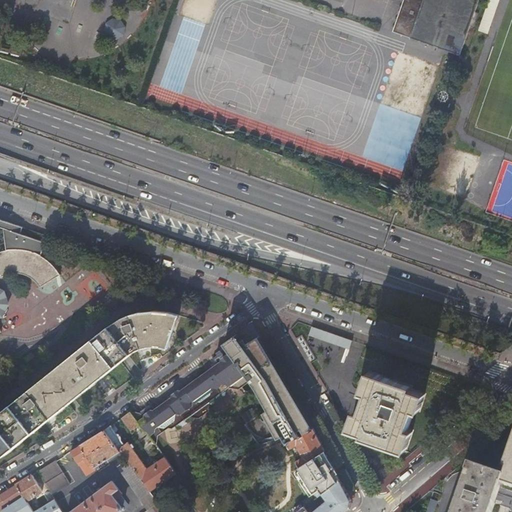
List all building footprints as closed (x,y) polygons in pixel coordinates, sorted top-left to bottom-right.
[(403,0),(393,31),(460,55),(479,0),(403,0)] [(498,0),(489,0),(479,30),(487,33),(498,0)] [(0,314),(2,312),(4,310),(5,307),(6,301),(6,298),(3,293),(0,288),(0,277),(5,275),(9,273),(20,273),(25,275),(34,280),(40,287),(60,276),(50,263),(41,257),(46,243),(21,234),(24,227),(0,218),(0,314)] [(167,348),(178,316),(169,314),(156,313),(143,313),(130,316),(118,322),(107,329),(0,415),(0,457),(8,453),(30,435),(81,394),(129,355),(134,351),(140,348),(147,347),(154,346),(160,347),(167,348)] [(311,426),(259,337),(247,344),(244,339),(240,341),(236,335),(223,344),(228,351),(238,365),(248,378),(255,387),(262,399),(267,408),(268,410),(263,413),(277,439),(283,437),(285,440),(286,443),(294,440),(313,428),(311,426)] [(130,412),(129,412),(145,433),(146,432),(151,439),(152,439),(153,431),(164,424),(175,425),(187,417),(188,413),(194,415),(195,415),(206,407),(207,400),(211,401),(223,392),(225,385),(227,383),(237,385),(248,378),(238,365),(228,351),(227,355),(228,356),(217,364),(206,372),(195,380),(175,395),(156,408),(151,411),(150,410),(148,410),(142,415),(142,416),(139,415),(139,413),(134,412),(132,414),(130,412)] [(384,379),(384,378),(369,373),(363,392),(372,395),(369,405),(365,415),(356,412),(350,429),(364,433),(363,437),(405,451),(412,432),(407,430),(414,411),(418,412),(425,395),(410,390),(410,388),(384,379)] [(129,412),(121,418),(143,449),(153,442),(151,439),(146,432),(145,433),(129,412)] [(113,424),(104,431),(119,452),(121,451),(150,491),(176,474),(164,458),(147,469),(128,442),(124,444),(120,440),(121,438),(118,434),(116,434),(117,430),(113,424)] [(299,467),(325,451),(313,428),(294,440),(286,443),(289,449),(297,446),(303,458),(296,462),(299,467)] [(161,511),(163,510),(150,491),(121,451),(119,452),(104,431),(70,451),(78,463),(84,458),(86,461),(81,465),(87,474),(93,470),(92,469),(115,455),(120,464),(117,466),(148,511),(146,511),(161,511)] [(492,511),(502,485),(511,488),(511,445),(504,469),(507,470),(505,477),(470,466),(454,511),(492,511)] [(341,482),(325,451),(299,467),(294,470),(310,496),(315,500),(323,494),(341,482)] [(49,489),(52,495),(70,484),(55,461),(38,471),(49,489)] [(32,475),(16,485),(26,501),(42,491),(32,475)] [(118,511),(121,510),(122,511),(124,510),(123,509),(128,505),(120,495),(121,494),(112,481),(70,511),(118,511)] [(314,511),(343,511),(349,508),(351,501),(350,500),(342,483),(341,482),(323,494),(329,501),(314,511)] [(345,482),(342,483),(350,500),(354,499),(345,482)] [(62,511),(55,499),(48,503),(33,511),(32,511),(26,501),(16,485),(7,491),(0,494),(0,505),(3,511),(62,511)] [(48,503),(55,499),(52,495),(49,489),(42,493),(48,503)] [(315,500),(305,508),(308,511),(314,511),(329,501),(323,494),(315,500)]
